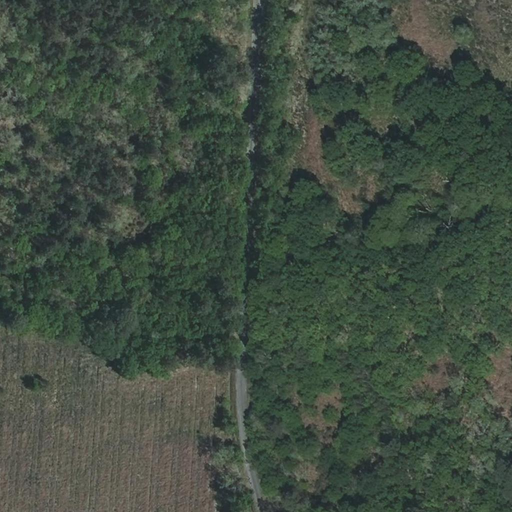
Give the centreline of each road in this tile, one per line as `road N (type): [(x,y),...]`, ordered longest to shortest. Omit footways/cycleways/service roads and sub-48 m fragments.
road 1 (residential): [(266,511),(239,401),(255,0)]
road 2 (track): [(193,0),(127,64),(19,120),(0,112)]
